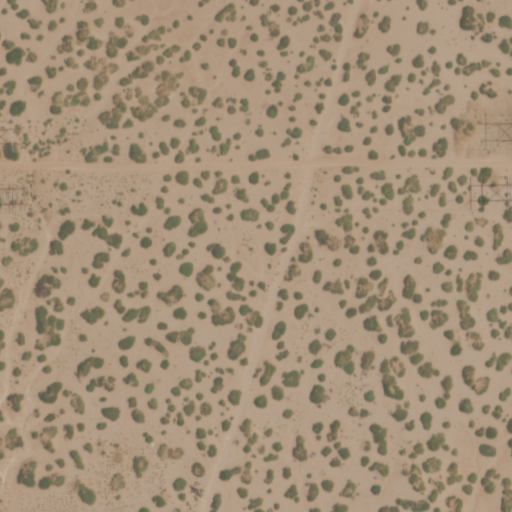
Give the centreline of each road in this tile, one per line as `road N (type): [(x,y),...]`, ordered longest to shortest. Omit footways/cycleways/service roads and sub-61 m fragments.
road 1 (track): [(229,511),(381,0)]
road 2 (residential): [(0,401),(125,402),(228,387),(334,343),(511,288)]
road 3 (residential): [(12,511),(125,402)]
